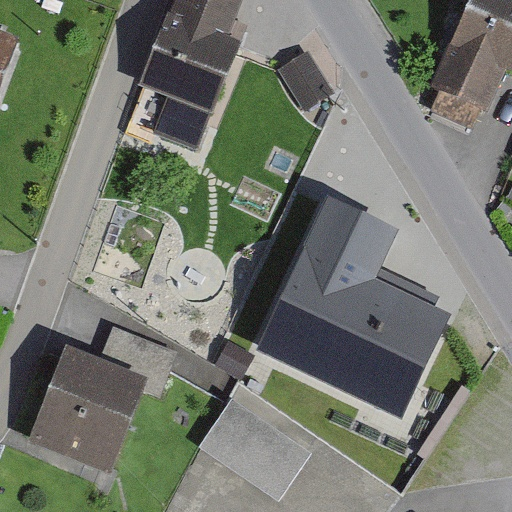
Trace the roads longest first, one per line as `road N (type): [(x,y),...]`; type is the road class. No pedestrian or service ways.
road 1 (residential): [(145,0),(0,393)]
road 2 (residential): [(511,297),(326,0)]
